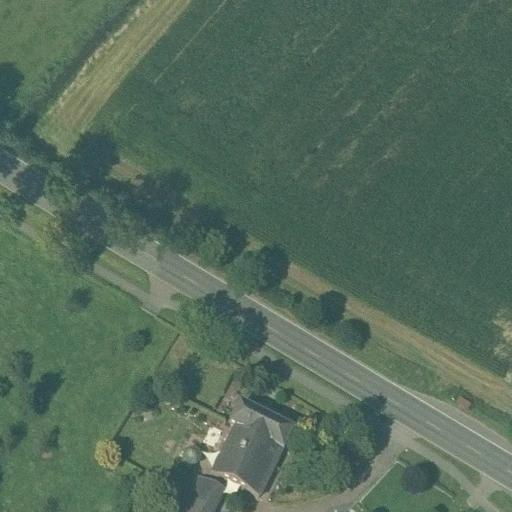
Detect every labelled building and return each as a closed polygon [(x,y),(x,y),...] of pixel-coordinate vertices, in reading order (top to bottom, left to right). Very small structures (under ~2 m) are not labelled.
[(294,433),(240,406),(230,426),(237,429),(281,451),(284,453),(294,433)] [(237,429),(229,447),(227,446),(225,449),(227,450),(214,476),(258,498),(281,451),(237,429)] [(198,462),(199,460),(198,457),(196,455),(194,454),(192,453),(189,454),(187,455),(185,457),(185,460),(186,463),(187,465),(189,466),(192,467),(194,466),(197,465),(198,462)] [(222,494),(203,485),(199,494),(217,504),(222,494)] [(199,494),(191,490),(180,511),(213,511),(218,504),(217,504),(199,494)]
